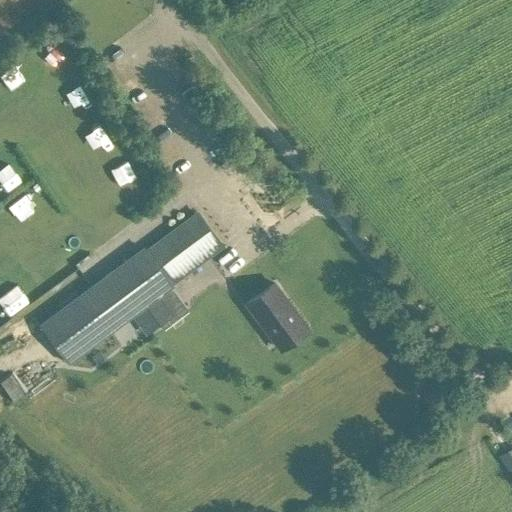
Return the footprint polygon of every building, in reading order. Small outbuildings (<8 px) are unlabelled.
[(135,166),(107,179),(115,197),(143,184),(135,166)] [(38,324),(67,362),(208,257),(222,246),(196,210),(145,248),(143,245),(38,324)] [(280,347),(291,339),(307,327),(307,326),(304,328),(283,299),(285,297),(274,282),(247,303),(280,347)] [(172,286),(145,306),(159,325),(160,326),(187,306),(172,286)] [(159,325),(145,306),(132,317),(146,335),(159,325)] [(105,357),(100,350),(92,356),(97,363),(105,357)] [(9,374),(0,382),(16,401),(25,393),(9,374)] [(511,447),(499,454),(511,472),(511,447)]
